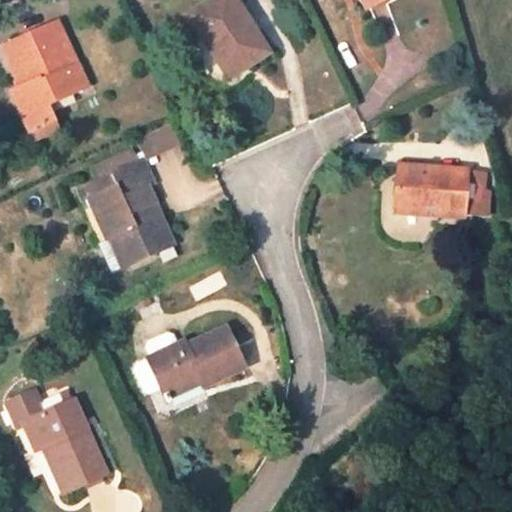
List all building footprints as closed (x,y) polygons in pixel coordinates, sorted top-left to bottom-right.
[(268,55),(233,0),(214,0),(189,16),(222,70),(244,55),(251,66),(268,55)] [(361,0),(367,11),(387,0),(361,0)] [(87,87),(57,24),(2,49),(19,89),(11,93),(30,134),(53,122),(47,107),(87,87)] [(228,80),(251,66),(244,55),(222,70),(228,80)] [(58,131),(53,122),(30,134),(34,144),(58,131)] [(169,237),(146,188),(154,184),(142,161),(113,174),(118,186),(88,200),(109,241),(118,237),(131,266),(153,257),(148,247),(169,237)] [(467,170),(398,166),(393,210),(463,216),(464,211),(481,213),(484,173),(467,172),(467,170)] [(118,237),(109,241),(122,270),(131,266),(118,237)] [(148,247),(153,257),(174,247),(169,237),(148,247)] [(244,368),(225,329),(186,347),(184,343),(148,361),(162,392),(197,376),(200,383),(202,387),(244,368)] [(164,399),(200,383),(197,376),(162,392),(164,399)] [(6,402),(17,427),(24,423),(35,448),(46,443),(66,487),(103,470),(72,401),(65,405),(62,396),(41,406),(33,390),(6,402)]
